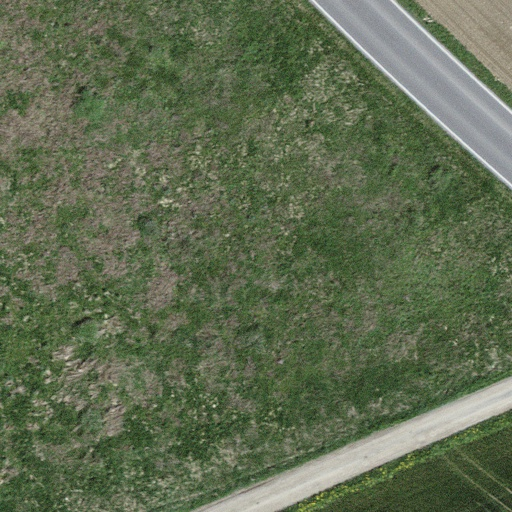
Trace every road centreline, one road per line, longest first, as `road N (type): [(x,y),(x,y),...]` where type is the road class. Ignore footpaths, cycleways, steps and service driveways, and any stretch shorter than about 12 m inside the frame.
road 1 (track): [(231,511),(511,384)]
road 2 (secondary): [(345,0),(511,157)]
